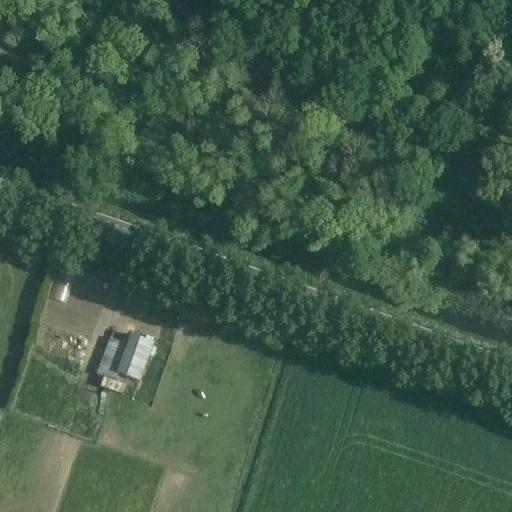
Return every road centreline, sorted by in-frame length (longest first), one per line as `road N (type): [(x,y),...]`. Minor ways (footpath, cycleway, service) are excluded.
road 1 (tertiary): [(511,372),(0,192)]
road 2 (track): [(511,144),(423,148),(286,103),(266,90),(212,0)]
